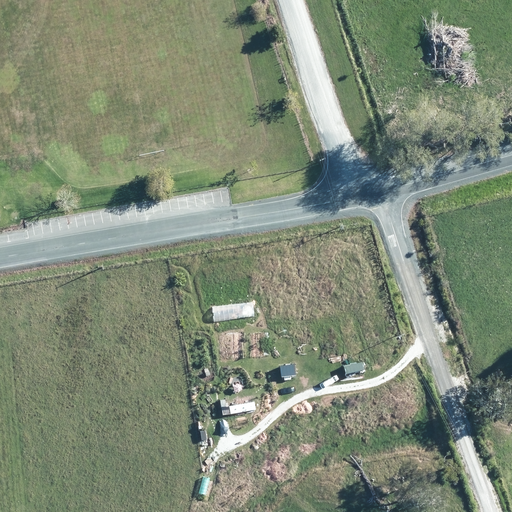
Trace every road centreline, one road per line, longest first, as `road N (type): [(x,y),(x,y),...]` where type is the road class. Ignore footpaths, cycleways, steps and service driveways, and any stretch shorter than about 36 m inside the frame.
road 1 (tertiary): [(366,196),(0,258)]
road 2 (unclassified): [(490,511),(385,205),(366,196)]
road 3 (residential): [(290,0),(346,182),(366,196)]
road 4 (tertiary): [(511,155),(366,196)]
